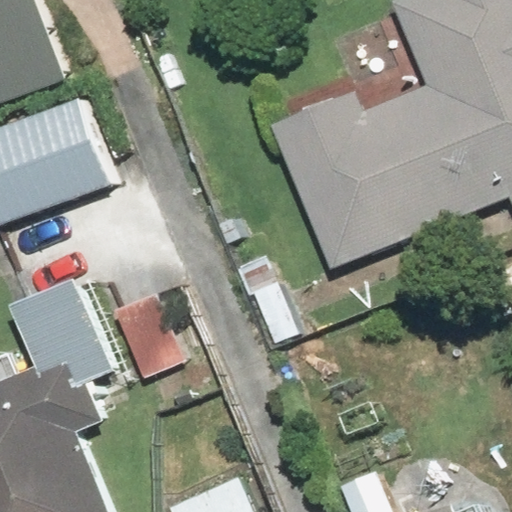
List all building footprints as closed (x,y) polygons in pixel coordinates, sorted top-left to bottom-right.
[(0,0),(0,106),(83,81),(57,0),(0,0)] [(396,109),(376,62),(285,100),(357,271),(511,205),(511,0),(436,0),(419,7),(451,85),(396,109)] [(103,99),(0,135),(0,232),(134,185),(103,99)] [(0,362),(0,511),(139,511),(107,431),(128,422),(113,383),(151,368),(115,277),(41,306),(65,368),(40,378),(30,351),(0,362)] [(183,286),(134,307),(158,363),(207,343),(183,286)] [(440,450),(360,488),(371,511),(438,511),(464,500),(440,450)] [(272,511),(257,478),(190,509),(191,511),(272,511)] [(510,511),(502,495),(463,511),(510,511)]
